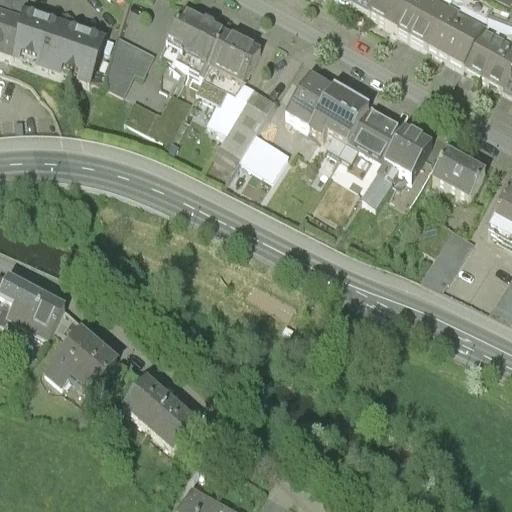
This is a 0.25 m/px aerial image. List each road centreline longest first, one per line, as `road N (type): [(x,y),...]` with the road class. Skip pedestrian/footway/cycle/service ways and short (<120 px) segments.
road 1 (secondary): [(0,164),(62,164),(169,191),(511,364)]
road 2 (residential): [(0,259),(89,308),(324,511)]
road 3 (residential): [(511,147),(244,0)]
